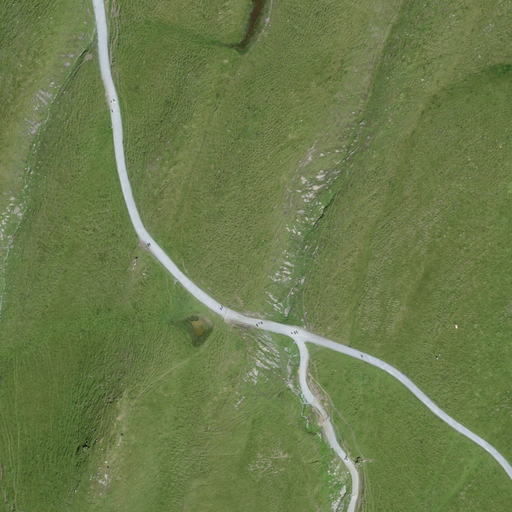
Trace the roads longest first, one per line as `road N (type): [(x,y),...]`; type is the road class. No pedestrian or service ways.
road 1 (track): [(299,332),(217,308),(148,240),(122,174),(98,0)]
road 2 (track): [(511,472),(401,377),(299,332)]
